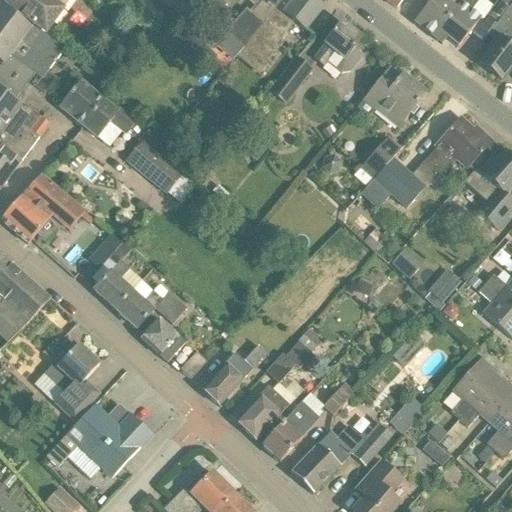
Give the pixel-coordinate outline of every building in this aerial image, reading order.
[(28,21),(46,34),(71,0),(7,0),(4,4),(28,22),(28,21)] [(89,0),(102,9),(105,4),(134,25),(142,14),(123,0),(89,0)] [(158,0),(179,17),(191,0),(190,0),(158,0)] [(239,0),(240,1),(240,0),(259,0),(250,13),(246,10),(218,42),(221,45),(213,54),(225,63),(232,56),(235,58),(284,0),(239,0)] [(304,33),(323,9),(311,0),(284,0),(235,58),(259,77),(289,37),(286,34),(293,25),(304,33)] [(384,0),(397,9),(404,0),(384,0)] [(434,39),(465,0),(432,0),(414,23),(434,39)] [(480,0),(478,4),(473,0),(465,0),(434,39),(438,42),(443,36),(458,48),(471,33),(484,43),(511,6),(503,0),(499,0),(494,8),(482,0),(480,0)] [(502,82),(511,68),(511,51),(510,50),(511,46),(511,5),(511,6),(484,43),(490,47),(478,63),(502,82)] [(65,50),(58,45),(59,44),(46,34),(28,21),(28,22),(24,26),(1,8),(0,9),(0,63),(2,65),(0,67),(0,89),(15,100),(16,99),(17,99),(35,76),(40,79),(34,88),(45,95),(57,79),(48,72),(65,50)] [(354,49),(362,40),(342,24),(313,60),(323,68),(327,64),(341,76),(350,74),(364,57),(354,49)] [(286,102),(312,71),(299,60),(273,91),(286,102)] [(100,75),(85,64),(79,72),(94,83),(100,75)] [(382,119),(405,137),(434,101),(411,83),(409,85),(397,76),(385,91),(371,109),(365,115),(378,125),(382,119)] [(97,139),(110,124),(126,137),(136,124),(120,110),(118,113),(82,83),(61,109),(97,139)] [(13,103),(15,100),(0,89),(0,191),(50,126),(22,105),(19,108),(13,103)] [(492,143),(480,132),(477,135),(461,120),(434,150),(435,151),(412,176),(402,167),(401,168),(393,162),(403,151),(402,150),(382,172),(387,177),(391,180),(382,190),(389,197),(385,201),(402,217),(426,190),(427,191),(443,173),(446,176),(456,164),(465,172),(492,143)] [(367,189),(382,172),(402,150),(389,139),(354,178),(367,189)] [(218,151),(206,142),(199,151),(210,161),(218,151)] [(183,177),(142,143),(126,163),(166,197),(167,195),(181,207),(196,189),(183,178),(183,177)] [(247,155),(257,163),(265,154),(255,146),(247,155)] [(511,202),(505,197),(511,189),(511,157),(505,152),(483,176),(477,170),(464,183),(486,204),(476,214),(496,232),(511,213),(511,202)] [(340,174),(342,164),(335,157),(324,160),(322,170),(329,178),(340,174)] [(92,223),(56,190),(41,177),(1,222),(28,246),(37,236),(47,244),(61,228),(69,234),(81,220),(89,227),(92,223)] [(380,241),(372,235),(363,244),(376,256),(382,249),(377,244),(380,241)] [(115,311),(141,282),(120,264),(131,251),(123,244),(91,280),(99,286),(94,291),(115,311)] [(37,315),(51,301),(0,254),(0,352),(5,348),(37,315)] [(428,293),(431,295),(443,306),(462,285),(447,272),(428,293)] [(511,281),(506,288),(503,286),(505,285),(494,275),(486,285),(511,308),(511,281)] [(478,293),(485,286),(474,277),(468,284),(470,286),(478,293)] [(137,331),(154,312),(172,328),(187,311),(159,287),(153,294),(141,283),(142,283),(141,282),(115,311),(137,331)] [(355,295),(369,299),(372,287),(359,283),(355,295)] [(511,340),(511,308),(486,285),(485,286),(478,293),(478,294),(491,305),(482,315),(511,340)] [(452,322),(457,316),(456,309),(451,304),(443,313),(452,322)] [(167,364),(173,359),(184,346),(159,323),(142,341),(159,357),(167,364)] [(279,386),(295,369),(299,372),(313,356),(312,355),(323,343),(313,334),(315,332),(312,330),(311,331),(310,331),(298,343),(299,344),(286,359),(283,356),(266,375),(279,386)] [(405,369),(426,346),(414,336),(413,335),(392,358),(405,369)] [(85,382),(99,367),(78,347),(58,368),(55,366),(45,377),(65,395),(54,407),(73,424),(99,396),(85,382)] [(219,408),(233,393),(252,373),(253,373),(268,356),(259,348),(244,365),(235,356),(202,391),(219,408)] [(191,381),(204,366),(207,363),(197,354),(198,353),(195,350),(191,355),(193,358),(181,371),(191,381)] [(459,422),(498,378),(480,362),(451,394),(461,402),(451,414),(459,422)] [(488,426),(511,398),(511,390),(498,378),(459,422),(468,430),(478,418),(488,426)] [(332,418),(355,394),(345,385),(323,409),(332,418)] [(296,402),(279,386),(273,392),(269,388),(236,423),(256,442),(270,428),(296,402)] [(495,454),(511,435),(511,398),(488,426),(497,434),(487,446),(495,454)] [(402,436),(425,411),(412,400),(390,424),(402,436)] [(319,421),(318,419),(302,405),(262,448),(279,464),(319,421)] [(46,458),(88,498),(100,484),(83,468),(91,459),(113,479),(152,438),(130,418),(119,430),(94,407),(46,458)] [(291,475),(313,496),(327,481),(351,457),(353,458),(381,428),(376,423),(359,440),(348,429),(338,439),(332,433),(305,461),(291,475)] [(446,435),(436,425),(428,435),(438,444),(446,435)] [(353,458),(365,469),(392,439),(381,428),(353,458)] [(511,435),(495,454),(504,461),(511,451),(511,435)] [(493,455),(494,454),(488,449),(479,458),(485,464),(485,463),(493,455)] [(441,451),(433,460),(442,468),(450,458),(441,451)] [(392,511),(399,505),(391,497),(405,482),(381,461),(354,492),(364,501),(353,511),(392,511)] [(486,480),(496,489),(502,482),(493,473),(486,480)] [(204,511),(217,511),(233,496),(212,475),(191,495),(185,489),(164,511),(195,511),(200,507),(204,511)] [(72,511),(78,506),(58,488),(43,504),(51,511),(72,511)] [(249,511),(233,496),(217,511),(249,511)]
